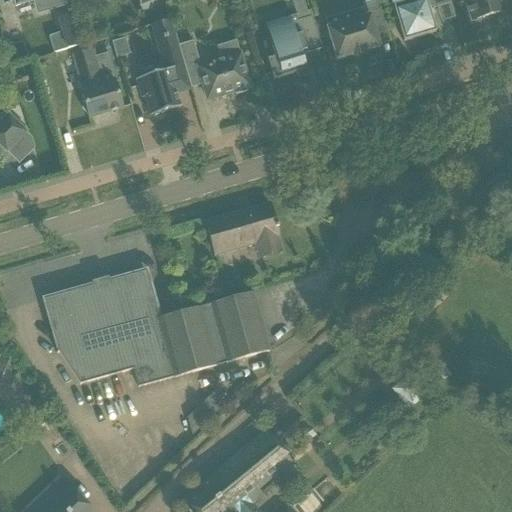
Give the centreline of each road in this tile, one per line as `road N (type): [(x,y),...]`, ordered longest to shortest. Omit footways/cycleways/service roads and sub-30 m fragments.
road 1 (tertiary): [(0,246),(511,95)]
road 2 (residential): [(145,511),(511,164)]
